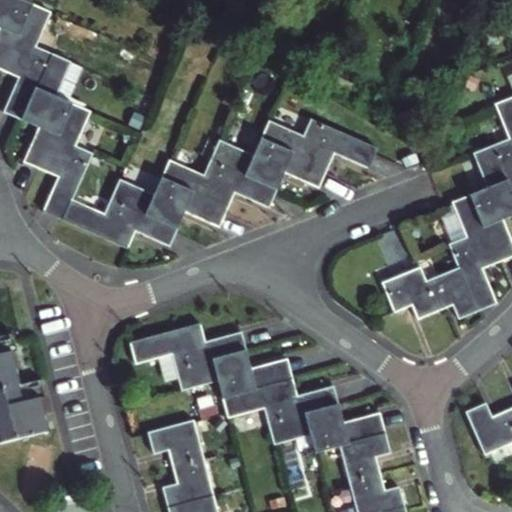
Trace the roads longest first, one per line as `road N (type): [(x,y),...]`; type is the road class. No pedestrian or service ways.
road 1 (residential): [(423,395),(247,261)]
road 2 (residential): [(82,318),(128,511)]
road 3 (residential): [(247,261),(425,193)]
road 4 (residential): [(247,261),(82,318)]
road 5 (residential): [(423,395),(455,511)]
